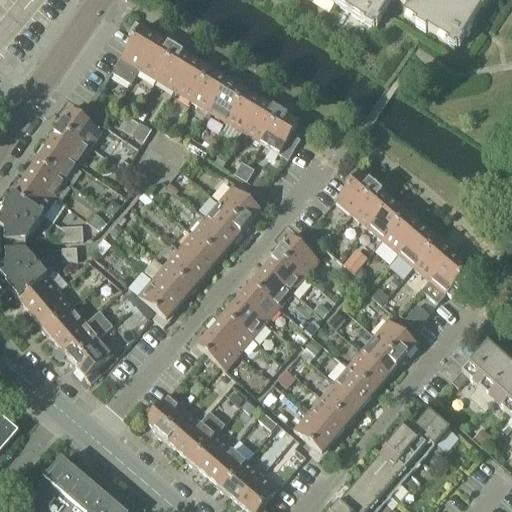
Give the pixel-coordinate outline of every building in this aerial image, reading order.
[(325,0),(373,30),(391,1),(407,11),(403,17),(453,48),(483,0),(325,0)] [(139,75),(158,44),(139,33),(140,31),(134,27),(126,39),(133,43),(112,78),(129,88),(138,75),(139,75)] [(158,44),(139,75),(156,86),(175,55),(158,44)] [(175,55),(156,86),(173,96),(192,65),(175,55)] [(192,65),(173,96),(190,107),(209,75),(192,65)] [(226,86),(209,75),(190,107),(207,117),(226,86)] [(226,86),(207,117),(224,127),(243,96),(226,86)] [(260,107),(243,96),(224,127),(241,138),(260,107)] [(260,107),(241,138),(258,148),(277,117),(260,107)] [(58,133),(90,155),(102,137),(83,124),(87,117),(75,109),(58,133)] [(277,117),(258,148),(287,165),(299,145),(291,140),(298,129),(277,117)] [(126,119),(118,131),(118,132),(131,140),(138,127),(126,119)] [(58,133),(47,150),(78,172),(90,155),(58,133)] [(78,172),(47,150),(35,166),(67,188),(78,172)] [(241,165),(233,178),(246,186),(254,173),(241,165)] [(35,166),(24,183),(55,205),(67,188),(35,166)] [(350,220),(376,190),(354,171),(345,181),(351,186),(334,206),(350,220)] [(55,205),(24,183),(12,200),(44,222),(55,205)] [(391,203),(376,190),(350,220),(366,233),(391,203)] [(221,203),(250,228),(265,211),(254,202),(250,207),(231,191),(221,203)] [(44,222),(12,200),(2,214),(1,216),(0,214),(0,232),(5,236),(5,248),(26,247),(34,236),(44,222)] [(221,203),(207,219),(236,244),(250,228),(221,203)] [(407,217),(391,203),(366,233),(381,246),(407,217)] [(407,217),(381,246),(397,260),(422,230),(407,217)] [(236,244),(207,219),(193,236),(222,261),(236,244)] [(71,230),(71,245),(83,244),(82,229),(71,230)] [(71,245),(71,230),(60,231),(60,246),(71,245)] [(422,230),(397,260),(412,273),(438,243),(422,230)] [(222,261),(193,236),(179,252),(208,277),(222,261)] [(276,258),(305,283),(319,267),(302,252),(306,247),(295,237),(276,258)] [(438,243),(412,273),(428,286),(453,256),(438,243)] [(62,267),(77,266),(75,251),(61,252),(62,267)] [(208,277),(179,252),(165,268),(194,293),(208,277)] [(428,286),(421,294),(437,308),(444,300),(451,291),(461,280),(466,284),(475,273),(470,269),(469,270),(453,256),(428,286)] [(46,281),(35,268),(26,257),(5,258),(6,270),(0,275),(0,291),(2,294),(6,291),(7,292),(18,305),(46,281)] [(276,258),(263,274),(292,299),(305,283),(276,258)] [(194,293),(165,268),(163,271),(153,263),(144,274),(153,282),(151,285),(180,310),(194,293)] [(46,281),(18,305),(32,321),(60,297),(59,295),(67,288),(55,274),(46,281)] [(292,299),(263,274),(250,289),(279,314),(292,299)] [(180,310),(151,285),(150,285),(141,277),(128,292),(137,300),(136,301),(157,319),(152,324),(162,333),(167,328),(165,327),(180,310)] [(279,314),(250,289),(237,305),(266,330),(279,314)] [(378,293),(371,301),(380,309),(387,301),(378,293)] [(73,312),(60,297),(32,321),(45,337),(73,312)] [(237,305),(223,320),(252,345),(266,330),(237,305)] [(312,314),(322,321),(328,314),(318,306),(312,314)] [(403,324),(415,333),(428,318),(416,309),(403,324)] [(86,328),(73,312),(45,337),(58,352),(86,328)] [(335,316),(326,327),(335,334),(344,324),(335,316)] [(86,328),(58,352),(70,367),(99,343),(111,332),(98,318),(86,328)] [(252,345),(223,320),(210,335),(239,360),(252,345)] [(373,341),(401,365),(420,343),(410,335),(405,341),(387,325),(373,341)] [(239,360),(210,335),(196,351),(195,350),(190,356),(199,365),(205,359),(225,376),(239,360)] [(502,413),(511,402),(511,370),(494,354),(497,351),(484,339),(476,347),(482,353),(452,386),(457,392),(467,381),(502,413)] [(401,365),(373,341),(360,357),(388,381),(401,365)] [(99,343),(70,367),(89,389),(100,381),(95,375),(113,360),(99,343)] [(321,351),(311,343),(305,351),(315,359),(321,351)] [(360,357),(347,372),(375,396),(388,381),(360,357)] [(375,396),(347,372),(333,387),(361,411),(375,396)] [(220,373),(214,380),(223,388),(226,385),(229,381),(220,373)] [(286,373),(277,384),(283,390),(293,379),(286,373)] [(361,411),(333,387),(322,400),(314,393),(312,395),(320,402),(320,403),(348,427),(361,411)] [(149,413),(139,423),(160,441),(184,412),(180,409),(168,399),(153,417),(149,413)] [(511,402),(502,413),(511,422),(511,402)] [(348,427),(320,403),(309,415),(301,408),(299,411),(335,442),(348,427)] [(380,511),(392,499),(406,483),(420,466),(434,450),(449,432),(422,410),(407,427),(393,443),(379,460),(365,476),(351,492),(338,508),(334,511),(380,511)] [(335,442),(299,411),(297,413),(305,420),(293,434),(312,451),(307,457),(318,465),(323,459),(321,458),(335,442)] [(184,412),(160,441),(160,442),(176,455),(200,426),(184,412)] [(200,426),(176,455),(191,468),(216,440),(223,430),(208,417),(200,426)] [(262,418),(257,425),(270,436),(275,430),(262,418)] [(0,455),(17,436),(0,421),(0,455)] [(216,440),(191,468),(206,481),(231,453),(216,440)] [(231,453),(206,481),(222,494),(246,466),(231,453)] [(18,511),(112,511),(86,489),(59,465),(39,489),(18,511)] [(246,466),(222,494),(237,507),(253,489),(261,479),(246,466)] [(253,489),(237,507),(242,511),(262,511),(278,493),(261,479),(253,489)]
